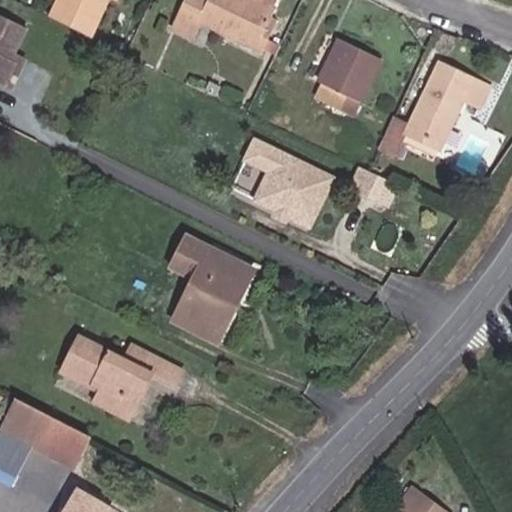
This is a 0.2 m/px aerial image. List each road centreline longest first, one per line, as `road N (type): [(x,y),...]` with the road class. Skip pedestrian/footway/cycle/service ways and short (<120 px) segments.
road 1 (unknown): [(21,120),(369,296),(442,353)]
road 2 (secondary): [(289,511),(469,327),(511,264)]
